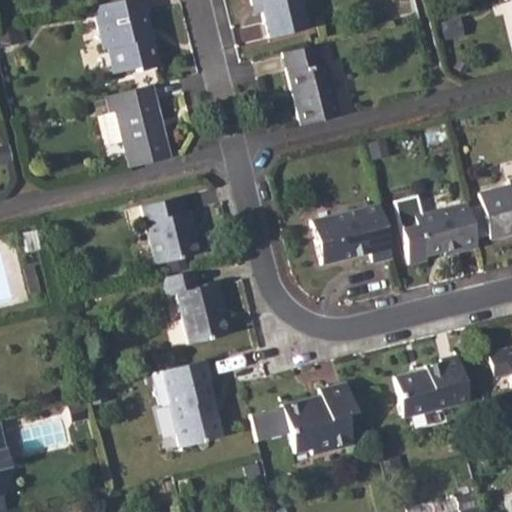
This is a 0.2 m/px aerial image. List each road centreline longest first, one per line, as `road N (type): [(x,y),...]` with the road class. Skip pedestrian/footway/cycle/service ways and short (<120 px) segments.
road 1 (residential): [(240,154),(273,294),(310,330),(374,329),(511,292)]
road 2 (residential): [(204,0),(234,128)]
